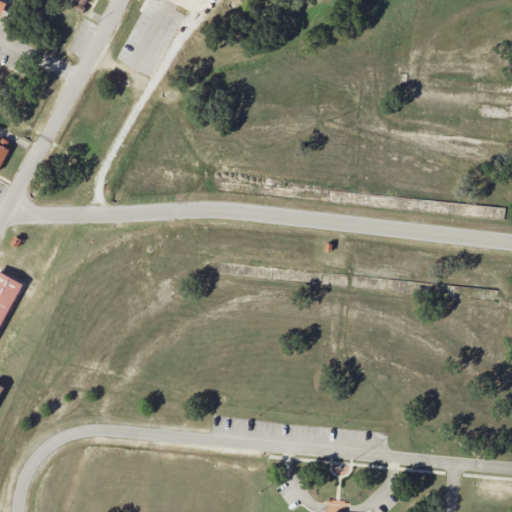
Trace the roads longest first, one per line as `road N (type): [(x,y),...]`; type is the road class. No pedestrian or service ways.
road 1 (residential): [(20,511),(35,462),(73,434),(101,431),(511,469)]
road 2 (residential): [(6,211),(220,210),(511,242)]
road 3 (residential): [(122,0),(0,222)]
